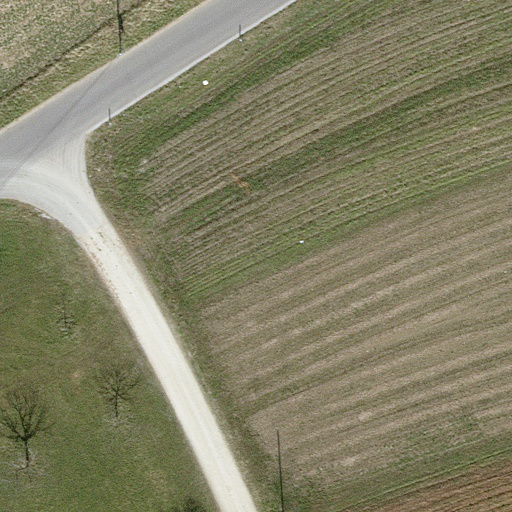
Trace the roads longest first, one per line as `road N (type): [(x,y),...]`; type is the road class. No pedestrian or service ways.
road 1 (track): [(233,511),(124,278),(34,138)]
road 2 (unclassified): [(0,160),(252,0)]
